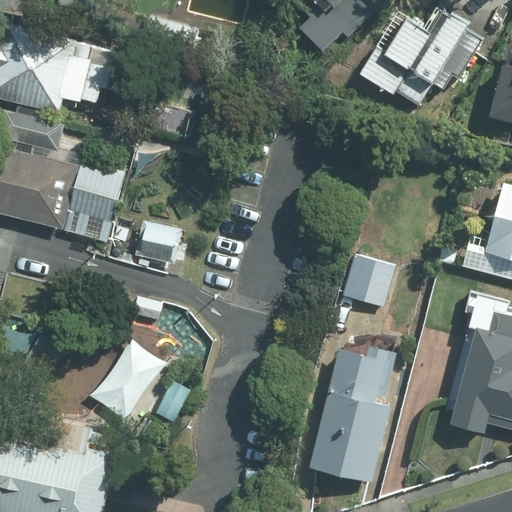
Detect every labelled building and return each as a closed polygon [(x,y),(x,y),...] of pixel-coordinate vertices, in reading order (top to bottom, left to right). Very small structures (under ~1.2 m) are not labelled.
[(59,0),(58,6),(117,18),(121,0),(59,0)] [(343,35),(348,40),(389,0),(318,0),(323,4),(297,30),(322,55),(343,35)] [(428,35),(404,21),(385,52),(376,47),(359,75),(418,112),(434,86),(444,93),(453,78),(459,82),(484,42),(467,31),(469,27),(443,11),(428,35)] [(200,29),(148,17),(140,50),(193,62),(200,29)] [(106,91),(115,53),(78,44),(79,41),(3,22),(0,32),(0,98),(61,114),(64,101),(80,105),(81,101),(96,105),(100,90),(106,91)] [(511,50),(505,49),(487,119),(511,126),(511,50)] [(0,220),(106,249),(126,174),(82,162),(86,150),(62,143),(66,128),(0,110),(0,220)] [(511,183),(498,180),(480,251),(511,259),(511,183)] [(179,232),(140,222),(131,260),(170,269),(179,232)] [(357,252),(343,296),(383,309),(397,265),(357,252)] [(504,298),(469,290),(461,328),(469,330),(448,425),(484,433),(487,416),(511,421),(511,307),(503,306),(504,298)] [(138,296),(134,315),(159,320),(163,302),(138,296)] [(65,335),(4,322),(0,340),(0,379),(53,389),(65,335)] [(129,340),(89,396),(126,423),(166,366),(129,340)] [(394,355),(332,341),(300,470),(368,486),(386,409),(381,408),(394,355)] [(173,381),(154,413),(172,424),(191,391),(173,381)] [(11,441),(0,438),(0,511),(100,511),(113,454),(87,449),(92,429),(17,413),(11,441)]
